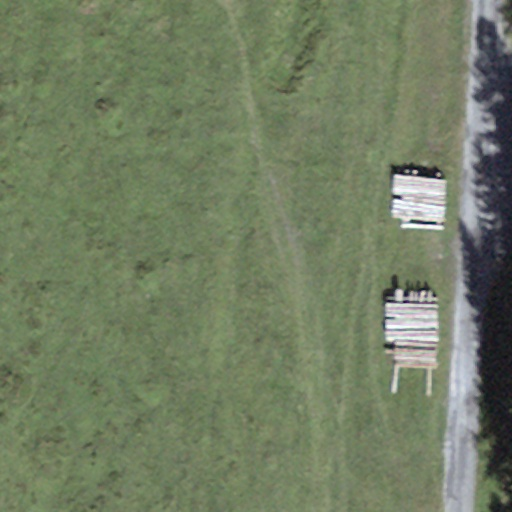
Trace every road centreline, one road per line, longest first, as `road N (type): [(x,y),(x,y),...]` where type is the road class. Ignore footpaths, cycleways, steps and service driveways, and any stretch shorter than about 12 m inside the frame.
road 1 (track): [(221,0),(289,230),(390,511)]
road 2 (unclassified): [(492,0),(463,511)]
